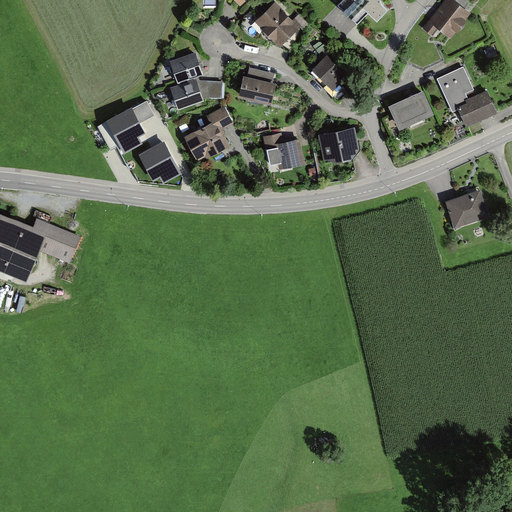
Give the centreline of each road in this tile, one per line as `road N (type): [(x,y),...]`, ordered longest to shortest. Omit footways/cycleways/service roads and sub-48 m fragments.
road 1 (tertiary): [(0,180),(224,206),(315,201),(392,184)]
road 2 (residential): [(370,118),(330,110),(281,65),(216,41)]
road 3 (tertiary): [(392,184),(511,132)]
